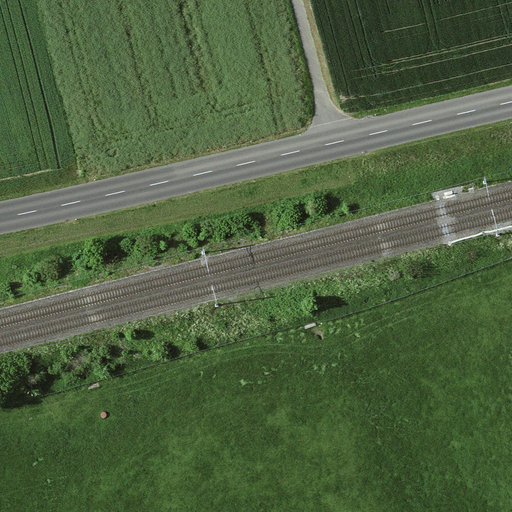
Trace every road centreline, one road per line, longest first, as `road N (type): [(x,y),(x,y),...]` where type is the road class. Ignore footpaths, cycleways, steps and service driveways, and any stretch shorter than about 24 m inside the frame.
road 1 (tertiary): [(0,217),(511,101)]
road 2 (track): [(333,142),(295,0)]
